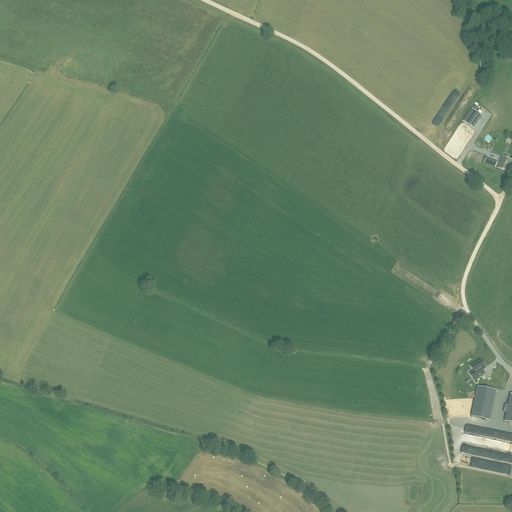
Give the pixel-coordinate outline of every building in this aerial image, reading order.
[(480,68),(487,66),(485,57),(478,59),(480,68)] [(474,129),(482,116),(472,109),(463,121),(474,129)] [(511,160),(502,157),(497,168),(507,172),(511,160)] [(441,294),(439,300),(448,304),(451,297),(441,294)] [(470,374),(474,380),(484,373),(482,370),(485,368),(485,367),(486,366),(483,363),(482,363),(481,361),(477,364),(476,362),(470,366),(474,371),(470,374)] [(490,421),(496,391),(477,387),(471,417),(490,421)]
